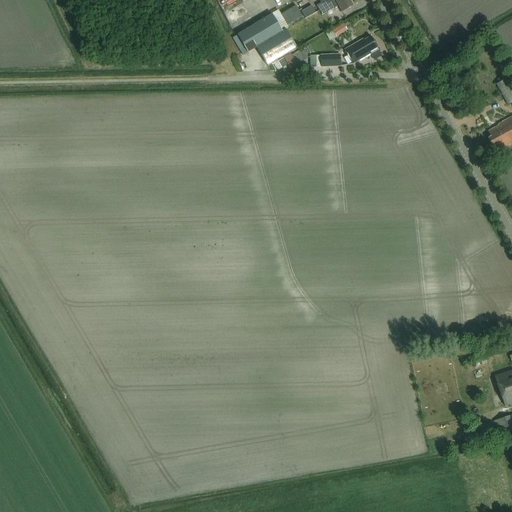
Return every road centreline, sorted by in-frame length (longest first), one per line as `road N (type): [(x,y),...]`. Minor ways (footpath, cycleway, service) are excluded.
road 1 (residential): [(209,79),(421,74)]
road 2 (tertiary): [(511,234),(421,74)]
